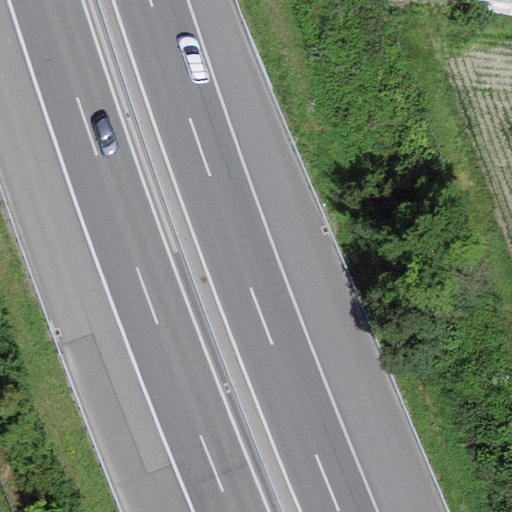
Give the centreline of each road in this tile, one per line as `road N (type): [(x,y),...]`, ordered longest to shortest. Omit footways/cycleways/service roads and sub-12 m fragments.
road 1 (motorway): [(339,511),(150,0)]
road 2 (motorway): [(45,0),(231,511)]
